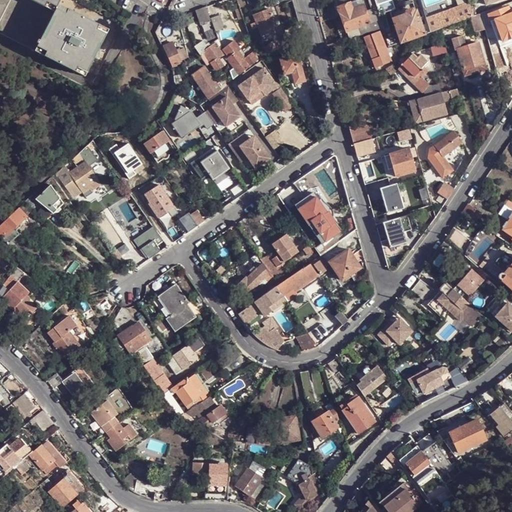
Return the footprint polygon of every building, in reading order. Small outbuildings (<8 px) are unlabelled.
[(0,0),(0,34),(34,51),(37,47),(55,11),(45,6),(33,0),(0,0)] [(363,4),(361,0),(356,0),(350,3),(352,8),(363,4)] [(56,8),(57,6),(48,1),(45,6),(55,11),(56,8)] [(365,10),(363,4),(352,8),(350,3),(338,7),(349,38),(354,37),(363,34),(378,29),(374,15),(378,13),(377,9),(372,11),(371,8),(365,10)] [(473,16),(470,3),(426,18),(430,31),(440,28),(471,17),(473,16)] [(57,6),(56,8),(66,13),(68,9),(58,4),(57,6)] [(211,17),(207,6),(197,9),(202,24),(212,20),(211,17)] [(511,16),(509,7),(489,15),(487,11),(481,13),(485,26),(492,24),(497,36),(511,30),(511,16)] [(87,72),(106,34),(97,29),(99,24),(68,9),(66,13),(56,8),(55,11),(37,47),(47,52),(44,56),(75,72),(77,67),(87,72)] [(270,9),(253,15),(256,22),(250,24),(252,29),(258,27),(261,34),(278,27),(270,9)] [(421,25),(416,10),(392,18),(401,41),(405,40),(409,39),(430,31),(426,18),(426,17),(424,18),(425,23),(421,25)] [(383,27),(378,13),(374,15),(378,29),(379,29),(383,27)] [(481,13),(473,16),(471,17),(476,33),(486,30),(485,26),(481,13)] [(224,28),(219,14),(211,17),(212,20),(216,31),(224,28)] [(302,31),(300,23),(285,29),(289,40),(302,31)] [(109,30),(99,24),(97,29),(106,34),(109,30)] [(388,43),(383,27),(379,29),(380,31),(387,48),(390,48),(389,46),(388,43)] [(511,35),(511,30),(497,36),(498,41),(511,35)] [(380,31),(371,34),(379,56),(372,59),(375,68),(376,70),(379,69),(378,66),(392,61),(387,48),(380,31)] [(364,37),(363,34),(354,37),(356,42),(365,39),(364,37)] [(379,56),(371,34),(364,37),(365,39),(372,59),(379,56)] [(176,48),(182,46),(180,36),(173,38),(176,48)] [(200,54),(204,52),(215,70),(226,62),(223,53),(216,43),(215,43),(214,41),(210,44),(209,42),(206,44),(202,39),(194,45),(200,54)] [(264,48),(268,55),(277,48),(275,46),(277,44),(275,40),(264,48)] [(229,70),(232,80),(257,60),(254,51),(246,57),(232,41),(222,50),(226,62),(229,70)] [(180,60),(176,51),(172,42),(162,46),(171,66),(179,65),(178,63),(181,61),(180,60)] [(342,49),(340,42),(327,46),(329,54),(342,49)] [(485,63),(478,42),(457,48),(463,69),(485,63)] [(447,52),(444,43),(430,47),(432,56),(447,52)] [(34,51),(44,56),(47,52),(37,47),(34,51)] [(183,48),(176,51),(180,60),(188,56),(184,47),(183,48)] [(404,62),(398,69),(423,93),(430,86),(421,79),(425,75),(429,71),(424,66),(429,62),(420,54),(418,57),(413,53),(408,58),(407,58),(404,56),(400,59),(404,62)] [(280,58),(284,74),(292,72),(294,80),(295,84),(305,81),(298,54),(280,58)] [(486,68),(485,63),(463,69),(465,75),(486,68)] [(396,71),(392,64),(385,68),(389,73),(390,75),(396,71)] [(85,77),(87,72),(77,67),(75,72),(85,77)] [(207,98),(220,89),(204,67),(191,75),(205,95),(207,98)] [(235,83),(250,104),(272,89),(273,91),(272,93),(279,103),(287,98),(275,81),(273,82),(263,67),(247,78),(246,75),(235,83)] [(225,126),(239,116),(231,104),(238,99),(227,84),(224,87),(220,89),(207,98),(212,105),(204,112),(212,124),(220,119),(225,126)] [(442,93),(438,84),(430,86),(423,93),(427,98),(442,93)] [(511,97),(511,91),(510,85),(503,89),(506,101),(511,97)] [(447,114),(443,102),(460,97),(457,89),(442,93),(427,98),(410,102),(416,123),(447,114)] [(181,95),(175,91),(171,100),(177,104),(181,95)] [(287,98),(279,103),(284,111),(292,106),(287,98)] [(191,117),(185,122),(188,126),(194,121),(191,117)] [(354,144),(372,139),(368,125),(350,130),(354,144)] [(408,128),(395,132),(397,141),(410,138),(408,128)] [(274,129),(264,136),(273,149),(282,142),(274,129)] [(443,178),(453,170),(443,156),(463,141),(454,129),(429,149),(428,158),(443,178)] [(123,136),(123,132),(106,133),(106,140),(116,139),(116,136),(123,136)] [(172,149),(160,132),(143,144),(155,161),(172,149)] [(243,132),(226,144),(240,162),(246,157),(248,156),(253,157),(259,165),(269,158),(258,142),(253,141),(250,137),(247,139),(243,132)] [(376,152),(372,139),(354,144),(358,157),(376,152)] [(90,142),(71,159),(78,167),(85,162),(96,155),(92,150),(94,147),(90,142)] [(214,148),(221,157),(223,155),(221,151),(218,145),(214,148)] [(214,148),(213,146),(189,163),(201,180),(225,163),(221,157),(214,148)] [(413,161),(412,158),(417,157),(414,148),(389,155),(395,177),(416,171),(413,161)] [(101,154),(111,168),(113,168),(114,167),(110,160),(111,159),(106,152),(101,154)] [(246,157),(254,168),(259,165),(253,157),(248,156),(246,157)] [(99,183),(85,162),(78,167),(69,173),(82,193),(99,183)] [(397,182),(380,187),(387,213),(404,208),(397,182)] [(440,194),(448,199),(454,189),(444,183),(438,192),(440,194)] [(63,203),(50,185),(35,199),(53,213),(56,210),(63,203)] [(148,204),(147,204),(161,224),(177,213),(157,185),(141,195),(148,204)] [(294,205),(321,244),(339,232),(334,224),(335,222),(332,218),(330,219),(327,215),(326,213),(328,212),(322,204),(321,205),(318,201),(312,193),(303,198),(294,205)] [(302,196),(291,201),(294,205),(303,198),(302,196)] [(321,198),(318,201),(321,205),(322,204),(328,212),(326,213),(327,215),(332,211),(327,205),(321,198)] [(462,213),(479,224),(484,216),(468,206),(462,213)] [(4,221),(0,224),(0,236),(11,247),(14,244),(12,242),(19,234),(16,232),(17,231),(14,228),(26,217),(17,209),(4,221)] [(204,220),(197,210),(190,214),(198,225),(204,220)] [(190,214),(188,212),(175,221),(184,235),(198,225),(190,214)] [(511,214),(502,230),(511,236),(511,214)] [(399,217),(382,221),(387,238),(404,234),(399,217)] [(482,225),(464,251),(484,264),(502,239),(482,225)] [(298,252),(285,234),(272,244),(279,255),(272,260),(277,267),(298,252)] [(255,235),(249,239),(256,249),(262,245),(255,235)] [(256,253),(248,241),(243,245),(252,257),(256,253)] [(156,254),(147,244),(140,249),(149,259),(156,254)] [(360,268),(347,249),(329,261),(341,280),(349,274),(354,271),(360,268)] [(122,259),(116,250),(110,254),(116,262),(120,267),(123,267),(119,261),(122,259)] [(262,287),(272,277),(256,253),(252,257),(250,259),(259,268),(258,269),(256,268),(250,274),(252,275),(247,280),(245,278),(238,286),(247,295),(258,283),(262,287)] [(511,289),(511,259),(503,253),(493,264),(504,274),(503,273),(502,273),(501,273),(500,273),(500,274),(499,274),(498,276),(498,277),(499,278),(499,279),(500,280),(501,280),(511,289)] [(328,265),(323,258),(313,265),(320,274),(327,270),(325,267),(328,265)] [(250,274),(256,268),(247,259),(237,269),(245,278),(247,280),(252,275),(250,274)] [(276,286),(283,295),(293,289),(295,291),(317,275),(309,263),(278,285),(276,286)] [(458,293),(465,300),(484,280),(466,264),(451,280),(465,292),(463,294),(460,291),(458,293)] [(4,284),(9,289),(0,299),(12,310),(20,317),(30,317),(37,309),(30,303),(31,298),(27,295),(29,293),(23,288),(17,282),(23,274),(16,268),(4,284)] [(280,280),(290,273),(289,270),(287,269),(286,270),(277,276),(280,280)] [(17,282),(23,288),(31,278),(23,274),(17,282)] [(370,282),(369,277),(361,281),(364,285),(370,282)] [(446,283),(444,283),(440,288),(440,290),(441,291),(438,293),(420,279),(411,290),(442,318),(449,311),(460,321),(463,318),(473,327),(482,317),(479,314),(479,313),(446,283)] [(49,285),(42,280),(39,284),(46,289),(49,285)] [(266,287),(262,289),(265,294),(276,286),(278,285),(275,281),(272,283),(273,285),(267,289),(266,287)] [(175,331),(196,316),(187,304),(189,302),(176,283),(157,296),(170,314),(166,318),(175,331)] [(283,295),(276,286),(265,294),(255,301),(256,302),(249,307),(254,313),(260,309),(265,316),(286,300),(283,295)] [(295,291),(293,289),(283,295),(286,300),(287,301),(296,294),(295,291)] [(511,328),(511,307),(499,296),(486,310),(511,330),(511,328)] [(109,317),(115,306),(109,299),(100,305),(109,317)] [(347,320),(339,311),(334,316),(342,325),(347,320)] [(63,356),(80,345),(70,330),(76,325),(70,315),(48,330),(55,340),(53,341),(63,356)] [(255,332),(274,350),(287,337),(269,319),(255,332)] [(391,320),(377,333),(388,344),(394,339),(386,330),(393,323),(391,320)] [(393,323),(386,330),(394,339),(398,343),(412,330),(401,320),(396,325),(393,323)] [(122,353),(127,349),(132,356),(139,352),(137,349),(143,345),(147,351),(138,357),(143,365),(157,355),(168,348),(158,334),(151,338),(140,323),(134,327),(133,325),(118,336),(119,336),(113,340),(122,353)] [(313,338),(307,330),(294,339),(297,343),(302,351),(307,350),(313,348),(314,347),(318,346),(313,338)] [(166,359),(176,374),(198,358),(193,352),(204,345),(199,337),(166,359)] [(160,360),(170,352),(168,348),(157,355),(160,360)] [(152,359),(143,365),(163,394),(173,386),(158,364),(160,360),(157,355),(152,359)] [(331,361),(327,363),(336,375),(345,369),(337,357),(331,361)] [(473,362),(468,357),(458,365),(463,371),(473,362)] [(366,395),(377,386),(375,384),(383,377),(381,374),(382,373),(377,366),(372,370),(368,366),(365,366),(362,369),(362,371),(365,375),(359,380),(361,381),(357,385),(366,395)] [(441,367),(436,369),(443,381),(451,377),(445,367),(441,367)] [(436,369),(417,380),(424,393),(444,382),(443,381),(436,369)] [(63,383),(75,400),(93,388),(80,370),(63,383)] [(294,386),(302,384),(299,372),(292,372),(294,386)] [(63,380),(57,374),(47,382),(53,390),(61,384),(60,383),(63,380)] [(199,396),(200,395),(194,386),(201,381),(196,374),(188,379),(187,377),(173,386),(163,394),(178,417),(179,416),(184,413),(170,395),(176,391),(186,405),(199,396)] [(13,392),(22,385),(14,375),(5,383),(13,392)] [(505,379),(500,383),(507,395),(511,392),(507,386),(508,384),(505,379)] [(283,398),(288,398),(288,394),(294,394),(294,386),(283,387),(283,398)] [(500,399),(491,389),(484,394),(493,405),(500,399)] [(106,400),(116,414),(129,404),(118,390),(106,400)] [(42,408),(28,391),(12,404),(27,420),(42,408)] [(212,394),(210,395),(202,400),(192,408),(201,419),(193,424),(203,429),(227,413),(221,404),(220,405),(212,394)] [(375,421),(357,396),(345,404),(348,409),(342,413),(357,433),(375,421)] [(334,408),(332,401),(323,407),(326,412),(328,411),(328,412),(334,408)] [(112,419),(115,417),(105,402),(89,415),(103,435),(116,426),(117,426),(112,419)] [(247,406),(242,402),(234,410),(240,415),(241,414),(247,406)] [(511,413),(504,404),(490,415),(500,426),(497,428),(505,438),(511,431),(511,413)] [(328,412),(328,411),(326,412),(312,421),(320,434),(312,439),(314,449),(324,442),(321,437),(339,426),(338,423),(335,425),(334,422),(339,420),(334,408),(328,412)] [(55,425),(44,410),(34,418),(46,432),(55,425)] [(179,416),(193,424),(196,420),(185,412),(184,413),(179,416)] [(228,430),(235,421),(228,412),(227,413),(217,420),(228,430)] [(299,439),(295,416),(283,418),(284,422),(277,423),(281,443),(299,439)] [(127,428),(134,439),(141,434),(130,417),(117,426),(116,426),(120,432),(127,428)] [(486,441),(476,421),(455,431),(450,433),(449,434),(453,441),(456,447),(459,454),(486,441)] [(116,426),(103,435),(108,441),(105,443),(112,454),(134,439),(127,428),(120,432),(116,426)] [(255,444),(257,429),(248,427),(246,438),(247,438),(246,442),(255,444)] [(269,446),(270,432),(257,429),(255,444),(269,446)] [(440,479),(453,470),(428,434),(415,444),(433,469),(436,474),(440,479)] [(30,455),(34,452),(30,447),(29,448),(20,439),(10,448),(8,445),(0,452),(0,464),(5,470),(3,472),(6,476),(16,467),(20,464),(30,455)] [(415,444),(412,439),(403,446),(408,453),(412,458),(405,464),(412,473),(410,475),(416,482),(424,475),(433,469),(415,444)] [(34,452),(30,455),(48,476),(59,467),(55,463),(57,462),(61,467),(67,462),(50,443),(45,447),(42,445),(34,452)] [(399,460),(403,466),(405,464),(412,458),(408,453),(399,460)] [(400,467),(388,454),(384,458),(379,464),(391,476),(400,467)] [(321,486),(314,472),(312,473),(311,466),(298,459),(286,477),(299,484),(303,494),(294,504),(302,511),(319,491),(318,490),(321,486)] [(249,468),(261,476),(265,471),(253,462),(249,468)] [(226,486),(227,464),(208,464),(194,463),(193,474),(208,475),(207,485),(226,486)] [(249,498),(263,477),(261,476),(249,468),(247,467),(233,487),(249,498)] [(433,469),(424,475),(428,480),(436,474),(433,469)] [(85,490),(67,470),(62,475),(65,478),(49,492),(63,509),(85,490)] [(436,474),(428,480),(419,487),(425,494),(441,481),(440,479),(436,474)] [(126,487),(133,492),(139,495),(149,499),(161,501),(164,486),(136,480),(129,475),(121,482),(126,487)] [(424,475),(416,482),(419,487),(428,480),(424,475)] [(263,477),(249,498),(255,501),(268,481),(263,477)] [(401,484),(391,492),(405,511),(414,511),(413,510),(421,503),(416,497),(417,496),(412,489),(408,493),(401,484)] [(364,508),(368,502),(359,489),(352,499),(364,508)] [(405,511),(391,492),(386,496),(390,501),(383,507),(386,511),(405,511)] [(111,502),(107,496),(94,506),(99,511),(114,511),(118,508),(115,505),(111,502)] [(390,501),(386,496),(379,502),(383,507),(390,501)] [(66,511),(89,511),(87,509),(84,505),(82,507),(78,502),(66,511)] [(368,502),(364,508),(360,511),(367,511),(372,507),(368,502)]
